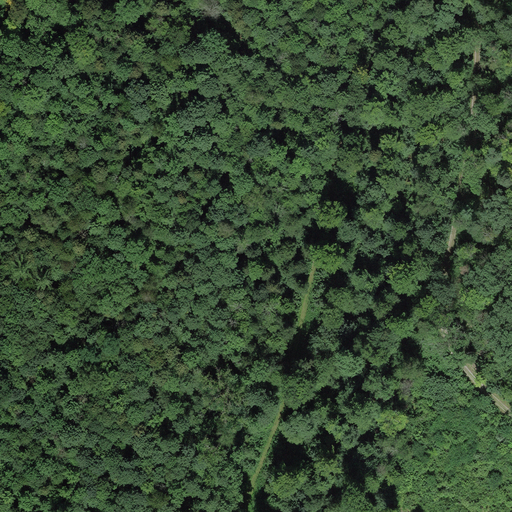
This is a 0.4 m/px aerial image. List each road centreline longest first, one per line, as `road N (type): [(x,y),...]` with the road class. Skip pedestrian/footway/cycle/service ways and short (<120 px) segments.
road 1 (track): [(361,0),(288,391),(242,511)]
road 2 (track): [(511,420),(451,353),(440,319),(476,0)]
